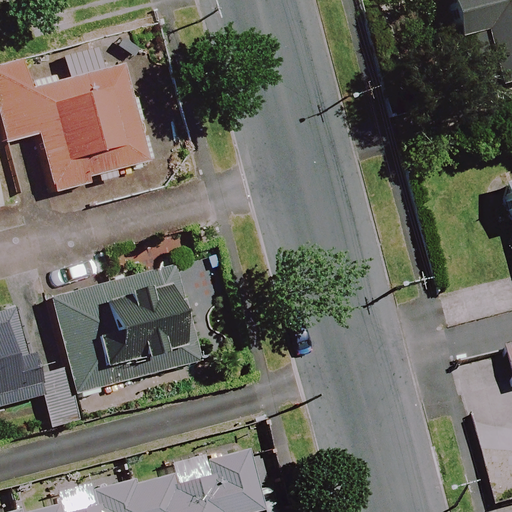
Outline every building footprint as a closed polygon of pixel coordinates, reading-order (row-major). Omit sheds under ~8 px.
[(511,87),(511,0),(437,0),(450,47),(476,41),(490,93),(511,87)] [(61,44),(56,12),(0,22),(0,47),(1,55),(61,44)] [(142,172),(113,67),(0,97),(0,142),(1,146),(29,138),(45,199),(142,172)] [(511,181),(494,187),(511,253),(511,181)] [(189,353),(169,272),(41,304),(61,385),(189,353)] [(0,411),(36,403),(15,316),(0,319),(0,411)] [(511,358),(498,363),(508,397),(511,395),(511,358)] [(274,511),(263,466),(247,470),(243,455),(199,466),(201,473),(184,478),(186,485),(167,490),(164,475),(83,495),(85,502),(74,505),(75,511),(48,511),(47,504),(12,511),(274,511)]
